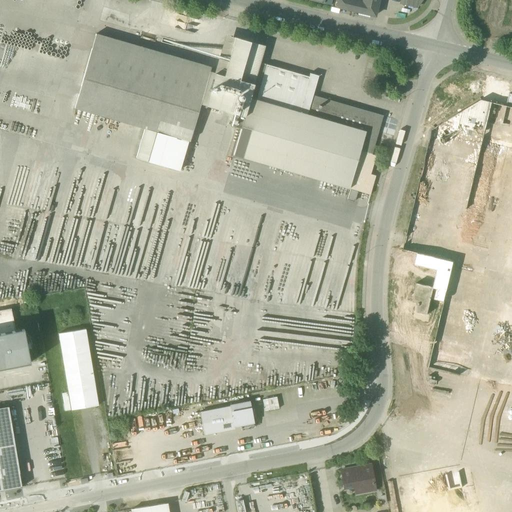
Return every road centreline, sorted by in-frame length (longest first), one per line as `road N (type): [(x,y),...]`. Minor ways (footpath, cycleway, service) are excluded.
road 1 (residential): [(223,470),(338,448),(377,413),(379,257),(435,47)]
road 2 (residential): [(16,511),(223,470)]
road 3 (residential): [(236,0),(435,47)]
